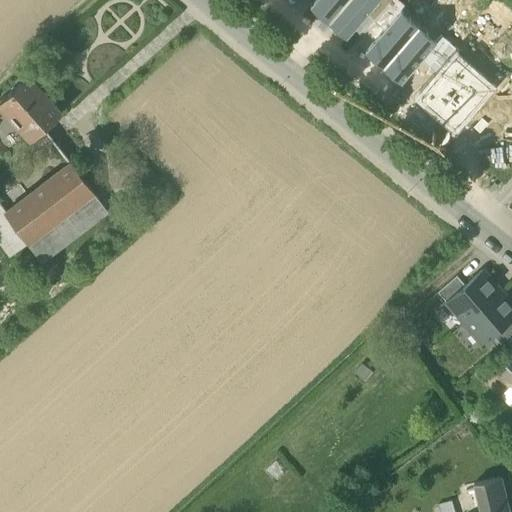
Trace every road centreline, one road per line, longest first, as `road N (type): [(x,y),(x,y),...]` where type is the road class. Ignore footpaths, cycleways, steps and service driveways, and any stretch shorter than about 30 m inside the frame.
road 1 (residential): [(511,256),(201,0)]
road 2 (residential): [(267,0),(503,196)]
